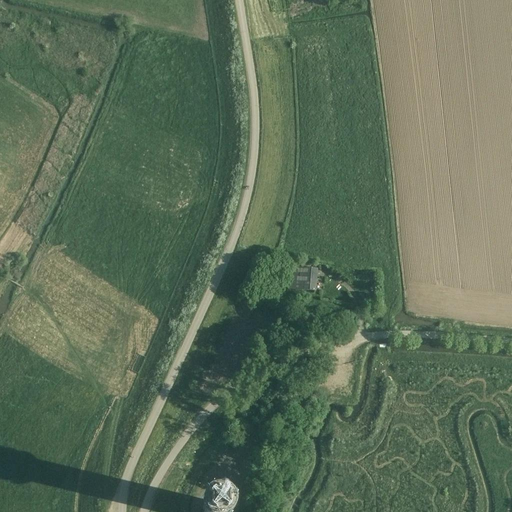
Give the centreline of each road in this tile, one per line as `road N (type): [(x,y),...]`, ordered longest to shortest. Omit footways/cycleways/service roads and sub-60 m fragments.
road 1 (unclassified): [(115,511),(137,440),(242,219),(258,140),(242,0)]
road 2 (unclassified): [(142,511),(166,464),(212,405),(294,355),(387,335),(511,343)]
